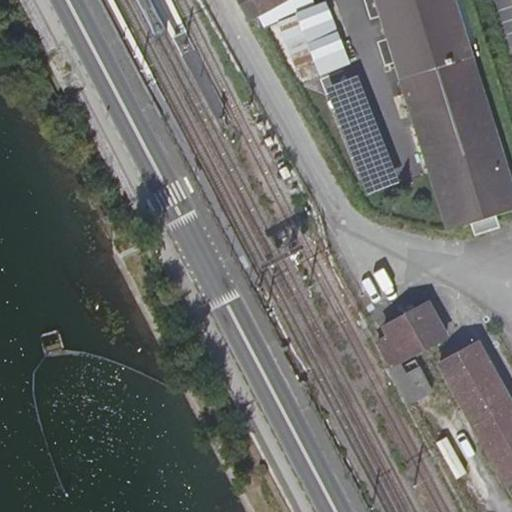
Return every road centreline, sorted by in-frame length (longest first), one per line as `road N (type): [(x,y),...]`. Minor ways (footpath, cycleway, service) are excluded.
road 1 (secondary): [(335,511),(66,0)]
road 2 (unclassified): [(215,0),(341,215),(383,245),(493,285),(511,318)]
